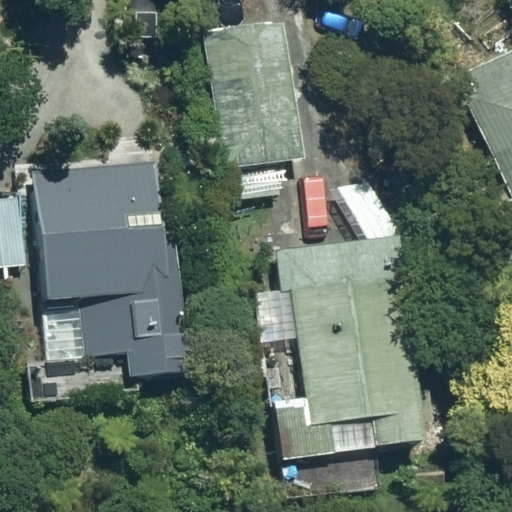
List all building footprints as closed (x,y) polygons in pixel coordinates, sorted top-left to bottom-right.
[(227,182),(231,212),(275,207),(272,178),(299,174),(282,32),(197,42),(215,183),(227,182)] [(476,217),(507,285),(511,282),(511,70),(508,61),(457,84),(466,105),(455,109),(498,207),(476,217)] [(17,378),(21,418),(84,413),(83,407),(126,404),(125,395),(182,388),(171,270),(156,271),(147,176),(20,187),(38,376),(17,378)] [(0,280),(21,279),(16,195),(0,195),(0,280)] [(393,198),(397,260),(426,259),(423,197),(393,198)] [(261,422),(266,479),(410,465),(391,251),(268,263),(272,306),(283,306),(294,418),(261,422)] [(258,308),(259,335),(280,334),(279,309),(258,308)]
